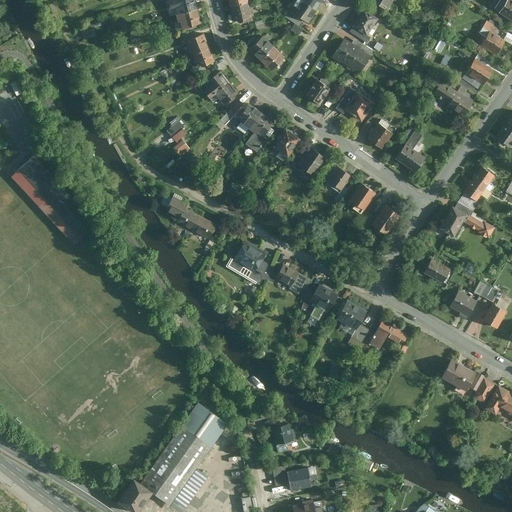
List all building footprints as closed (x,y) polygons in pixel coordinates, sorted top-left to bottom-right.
[(177,15),(198,10),(195,0),(173,0),(167,2),(166,4),(167,8),(169,10),(175,8),(177,15)] [(303,0),(302,2),(317,12),(325,0),(303,0)] [(393,0),(370,0),(369,2),(387,12),(393,0)] [(511,0),(507,0),(499,14),(511,21),(511,0)] [(309,23),(317,12),(302,2),(294,13),(309,23)] [(248,4),(232,8),(235,22),(252,18),(248,4)] [(378,19),(363,9),(351,28),(352,28),(366,37),(367,36),(378,19)] [(198,10),(177,15),(181,29),(202,24),(198,10)] [(490,32),(493,34),(497,28),(487,21),(483,28),(490,32)] [(371,39),(367,36),(366,37),(352,28),(350,32),(367,44),(371,39)] [(493,34),(490,32),(480,46),(495,56),(505,41),(493,34)] [(192,55),(209,48),(203,34),(186,41),(192,55)] [(250,51),(261,62),(275,47),(264,36),(250,51)] [(351,44),(343,39),(332,56),(358,74),(370,57),(351,44)] [(354,39),(351,44),(370,57),(374,52),(354,39)] [(275,47),(261,62),(272,72),(286,57),(275,47)] [(215,61),(209,48),(192,55),(197,69),(215,61)] [(493,70),(475,59),(465,74),(483,85),(493,70)] [(209,98),(230,83),(221,71),(206,82),(211,89),(205,93),(209,98)] [(317,106),(330,89),(315,78),(303,96),(317,106)] [(460,86),(476,97),(480,91),(463,81),(460,86)] [(456,92),(441,82),(432,96),(463,116),(472,103),(456,92)] [(218,98),(224,105),(239,94),(230,83),(209,98),(212,102),(218,98)] [(456,92),(472,103),(476,97),(460,86),(456,92)] [(341,110),(354,92),(349,89),(335,109),(342,115),(344,112),(341,110)] [(360,123),(374,104),(355,91),(354,92),(341,110),(344,112),(360,123)] [(250,130),(262,114),(249,104),(245,110),(242,108),(235,117),(239,120),(238,121),(244,125),(244,126),(250,130)] [(262,114),(250,130),(256,134),(254,136),(254,135),(247,145),(258,153),(273,132),(271,130),(275,124),(262,114)] [(174,141),(187,132),(176,116),(168,122),(171,126),(166,130),(174,141)] [(380,150),(392,134),(378,124),(367,140),(380,150)] [(508,150),(511,144),(511,130),(505,126),(494,140),(508,150)] [(408,141),(415,131),(410,128),(403,138),(408,141)] [(289,159),(302,141),(287,130),(274,148),(289,159)] [(408,141),(394,160),(414,174),(425,158),(413,149),(422,136),(415,131),(408,141)] [(173,146),(181,157),(191,151),(183,139),(173,146)] [(49,145),(13,178),(75,246),(84,238),(98,225),(44,165),(57,153),(49,145)] [(314,176),(326,159),(312,148),(306,156),(302,152),(294,163),(314,176)] [(207,158),(215,165),(221,159),(212,151),(207,158)] [(352,178),(334,166),(327,175),(330,177),(327,181),(330,183),(328,185),(341,194),(346,188),(352,178)] [(482,166),(473,179),(486,188),(495,176),(482,166)] [(477,201),(486,188),(473,179),(464,192),(477,201)] [(363,211),(376,194),(361,184),(349,201),(363,211)] [(349,190),(346,188),(341,194),(337,201),(340,203),(349,190)] [(168,213),(178,219),(184,208),(186,205),(173,199),(167,210),(169,212),(168,213)] [(458,203),(453,210),(466,217),(469,219),(473,212),(458,203)] [(387,237),(401,216),(386,206),(372,226),(387,237)] [(176,223),(193,231),(201,217),(184,208),(178,219),(176,223)] [(453,239),(466,217),(453,210),(451,209),(438,230),(453,239)] [(368,228),(375,218),(369,214),(363,224),(368,228)] [(193,231),(209,240),(217,225),(201,217),(193,231)] [(266,253),(242,240),(231,260),(255,273),(262,259),(266,253)] [(272,264),(262,259),(255,273),(252,277),(259,280),(260,277),(266,279),(272,264)] [(274,260),(272,264),(266,279),(266,280),(271,282),(274,277),(281,263),(274,260)] [(451,271),(433,260),(424,275),(443,286),(451,271)] [(306,275),(282,262),(281,263),(274,277),(297,290),(306,275)] [(338,294),(318,282),(308,299),(328,311),(338,294)] [(480,296),(486,299),(492,289),(485,286),(480,296)] [(492,289),(486,299),(492,303),(498,293),(492,289)] [(477,303),(458,292),(449,309),(468,319),(477,303)] [(366,308),(346,297),(335,317),(355,328),(366,308)] [(496,330),(506,313),(492,305),(482,323),(496,330)] [(380,349),(387,336),(394,325),(381,318),(368,342),(380,349)] [(363,342),(371,329),(359,322),(351,335),(363,342)] [(406,333),(394,325),(387,336),(399,344),(406,333)] [(411,355),(419,341),(412,337),(404,351),(411,355)] [(442,353),(423,342),(414,357),(425,363),(422,368),(430,372),(442,353)] [(476,370),(450,356),(439,374),(455,383),(453,387),(463,392),(476,370)] [(475,389),(484,374),(478,371),(469,386),(475,389)] [(484,402),(495,382),(484,376),(473,396),(484,402)] [(511,390),(497,383),(484,406),(494,413),(498,406),(511,414),(511,415),(511,416),(511,390)] [(151,490),(169,503),(227,422),(197,401),(140,481),(133,476),(116,498),(135,511),(151,490)] [(272,426),(276,446),(290,442),(285,423),(272,426)] [(275,485),(289,483),(287,471),(285,471),(284,465),(272,467),(275,485)] [(307,468),(287,471),(289,483),(291,490),(311,486),(310,486),(309,476),(307,468)] [(309,476),(310,486),(318,484),(317,475),(309,476)] [(253,511),(250,497),(242,499),(244,511),(253,511)] [(227,511),(241,511),(241,498),(224,498),(224,505),(227,505),(227,511)] [(293,504),(293,511),(320,511),(319,505),(312,506),(311,501),(293,504)]
